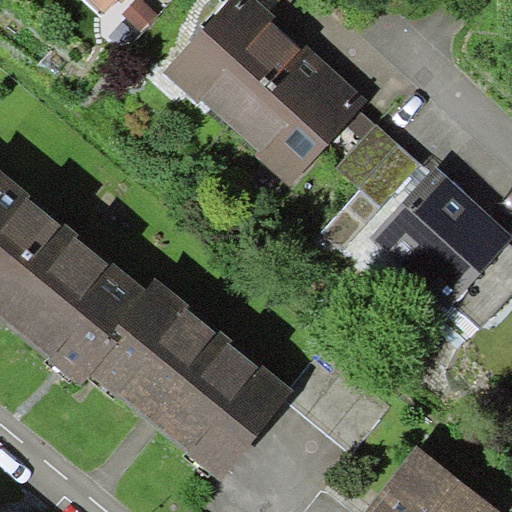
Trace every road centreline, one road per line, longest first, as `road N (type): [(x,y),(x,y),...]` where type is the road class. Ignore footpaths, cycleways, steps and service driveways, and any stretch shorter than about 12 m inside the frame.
road 1 (residential): [(511,150),(392,46)]
road 2 (residential): [(0,434),(96,511)]
